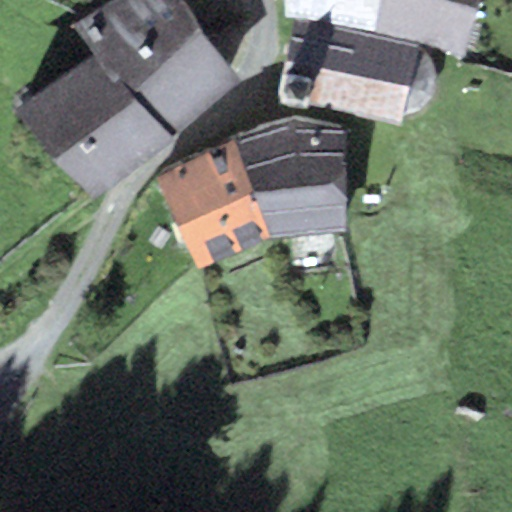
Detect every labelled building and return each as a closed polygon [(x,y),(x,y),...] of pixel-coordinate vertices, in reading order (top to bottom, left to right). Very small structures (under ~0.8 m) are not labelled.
[(214,42),(184,0),(111,0),(76,22),(92,52),(18,116),(92,205),(235,74),(214,42)] [(462,52),(475,0),(286,0),(287,10),(462,52)] [(430,70),(424,63),(426,55),(292,21),(285,47),(281,63),(314,72),(305,104),(407,130),(409,122),(417,118),(425,113),(430,105),(434,97),(435,88),(433,78),(430,70)] [(314,72),(281,63),(273,96),(305,104),(314,72)] [(343,169),(343,123),(296,113),(235,134),(216,144),(156,174),(196,268),(265,236),(343,230),(343,169)]
